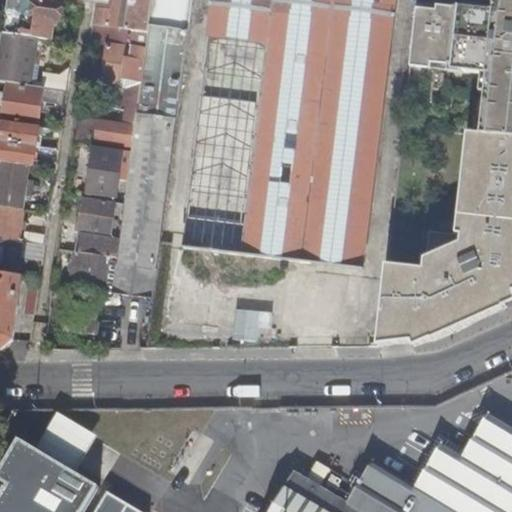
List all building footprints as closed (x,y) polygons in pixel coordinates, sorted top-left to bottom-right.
[(59,20),(62,3),(53,1),(44,0),(26,0),(24,15),(16,14),(17,5),(9,3),(4,34),(38,38),(50,40),(53,19),(59,20)] [(107,2),(107,0),(78,0),(78,5),(95,8),(93,23),(95,23),(129,28),(149,31),(153,0),(113,0),(113,3),(107,2)] [(153,0),(149,31),(147,48),(136,125),(134,145),(126,203),(125,214),(121,239),(119,257),(115,285),(114,294),(146,298),(154,299),(192,0),(153,0)] [(194,0),(163,244),(186,247),(215,0),(194,0)] [(365,268),(396,0),(215,0),(186,247),(365,268)] [(416,0),(396,0),(365,268),(387,271),(416,0)] [(511,0),(496,0),(495,9),(426,1),(425,6),(418,5),(412,64),(451,69),(452,63),(465,64),(464,70),(491,73),(485,134),(471,132),(460,233),(432,230),(428,269),(390,265),(382,346),(437,340),(468,326),(468,325),(477,321),(476,318),(494,310),(496,313),(511,305),(511,0)] [(126,45),(129,28),(95,23),(96,42),(107,43),(101,80),(120,83),(120,87),(125,87),(123,104),(126,104),(124,123),(136,125),(147,48),(126,45)] [(0,81),(30,86),(38,38),(4,34),(0,61),(0,81)] [(43,101),(65,106),(67,92),(30,86),(0,81),(0,91),(7,93),(5,111),(0,110),(0,120),(39,127),(43,101)] [(0,140),(36,146),(39,127),(0,120),(0,127),(1,128),(0,136),(0,140)] [(136,125),(124,123),(99,120),(98,131),(97,139),(134,145),(136,125)] [(98,131),(78,129),(77,138),(96,141),(97,139),(98,131)] [(33,166),(36,146),(0,140),(0,160),(32,166),(33,166)] [(125,151),(96,147),(89,191),(118,196),(125,151)] [(0,205),(25,210),(32,166),(0,160),(0,205)] [(114,213),(125,214),(126,203),(81,197),(76,228),(111,233),(114,213)] [(21,236),(25,210),(0,205),(0,238),(27,242),(27,237),(21,236)] [(75,233),(73,250),(78,251),(112,256),(119,257),(121,239),(75,233)] [(30,253),(31,242),(27,242),(0,238),(0,272),(24,276),(25,271),(19,270),(22,252),(30,253)] [(25,271),(24,276),(40,278),(45,244),(31,242),(30,253),(22,252),(19,270),(25,271)] [(108,284),(112,256),(78,251),(74,280),(68,279),(68,285),(108,290),(108,284)] [(108,284),(115,285),(119,257),(112,256),(108,284)] [(15,340),(24,276),(0,272),(0,349),(4,350),(15,340)] [(102,295),(72,291),(67,330),(96,334),(102,295)] [(154,299),(146,298),(141,333),(150,334),(154,299)] [(295,471),(270,511),(511,511),(511,427),(489,414),(463,457),(443,444),(417,487),(374,460),(348,503),(295,471)] [(0,475),(0,511),(85,511),(101,485),(22,438),(0,475)]
